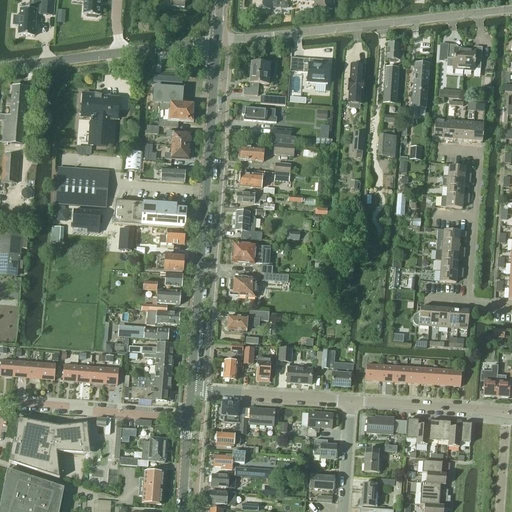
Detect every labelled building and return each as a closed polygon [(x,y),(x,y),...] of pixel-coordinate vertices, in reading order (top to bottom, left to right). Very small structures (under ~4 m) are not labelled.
[(13,16),(12,26),(18,27),(17,36),(34,37),(36,15),(40,15),(40,16),(53,17),(54,1),(50,1),(49,0),(36,0),(36,11),(20,9),(19,17),(13,16)] [(84,0),(83,15),(86,15),(86,18),(96,19),(96,16),(99,16),(99,0),(84,0)] [(253,0),(252,9),(270,10),(270,0),(315,0),(315,9),(331,11),(332,0),(404,0),(421,1),(421,0),(253,0)] [(386,60),(398,61),(402,61),(403,52),(399,52),(400,46),(387,45),(386,60)] [(447,59),(446,68),(453,68),(452,70),(463,71),(464,50),(455,49),(455,46),(448,46),(447,59)] [(464,50),(463,71),(473,72),(474,70),(480,71),(480,62),(481,62),(482,48),(475,48),(475,51),(464,50)] [(290,59),(289,73),(295,73),(307,74),(306,85),(315,85),(314,93),(325,94),(325,86),(326,86),(328,67),(327,67),(327,62),(309,61),(309,66),(302,65),(303,60),(296,60),(290,59)] [(257,97),(258,85),(271,86),(272,76),(269,76),(270,66),(250,64),(248,84),(249,84),(249,90),(243,89),(242,96),(257,97)] [(348,80),(347,92),(348,92),(347,105),(349,105),(350,104),(359,105),(359,106),(361,106),(362,94),(363,94),(363,91),(361,91),(363,67),(361,67),(360,65),(356,65),(355,66),(351,66),(350,80),(348,80)] [(413,108),(424,109),(428,66),(416,65),(413,108)] [(383,105),(395,105),(398,70),(386,69),(383,105)] [(151,83),(180,85),(181,79),(152,77),(151,83)] [(0,121),(4,122),(2,144),(22,146),(27,89),(13,88),(10,114),(8,114),(8,117),(0,116),(0,121)] [(170,111),(169,122),(159,121),(158,127),(146,126),(146,134),(158,135),(159,127),(178,129),(178,124),(193,125),(194,107),(180,106),(182,90),(154,88),(153,104),(160,105),(160,110),(170,111)] [(117,121),(118,99),(101,98),(101,100),(94,99),(94,95),(83,94),(82,106),(80,106),(79,115),(81,115),(81,118),(90,118),(90,121),(91,121),(89,146),(112,148),(114,120),(117,121)] [(260,103),(260,105),(285,107),(286,99),(260,97),(260,103)] [(242,111),(242,115),(244,117),(243,122),(266,124),(276,125),(277,118),(275,118),(276,111),(259,109),(245,108),(245,109),(242,111)] [(317,111),(316,120),(327,120),(328,112),(317,111)] [(433,139),(443,140),(445,121),(435,120),(433,139)] [(445,121),(443,140),(453,140),(454,122),(445,121)] [(454,122),(453,140),(462,141),(464,123),(454,122)] [(464,123),(462,141),(472,142),(473,123),(464,123)] [(473,123),(472,142),(482,143),(483,124),(473,123)] [(270,129),(269,144),(274,145),(295,146),(295,138),(290,138),(291,130),(270,129)] [(173,138),(172,147),(189,148),(190,145),(191,145),(191,142),(190,142),(190,135),(173,133),(167,132),(166,137),(173,138)] [(353,133),(351,152),(356,152),(355,159),(362,160),(362,153),(364,134),(362,134),(353,133)] [(379,136),(377,157),(393,158),(395,137),(379,136)] [(274,145),(273,156),(294,158),(295,146),(274,145)] [(75,147),(75,155),(90,155),(91,148),(75,147)] [(189,151),(189,148),(172,147),(171,155),(165,155),(165,161),(171,161),(171,160),(188,161),(189,155),(191,155),(191,151),(189,151)] [(263,163),(264,149),(241,148),(241,153),(239,156),(239,159),(240,160),(240,161),(263,163)] [(420,162),(421,149),(410,148),(409,161),(420,162)] [(303,151),(302,157),(316,159),(317,153),(303,151)] [(144,154),(144,162),(155,163),(156,155),(145,154),(144,154)] [(2,157),(0,180),(0,183),(16,185),(18,158),(2,157)] [(291,165),(275,164),(274,174),(290,175),(291,165)] [(449,167),(448,178),(470,179),(470,175),(464,174),(465,168),(449,167)] [(59,169),(56,206),(65,206),(106,209),(108,173),(59,169)] [(184,185),(185,171),(162,170),(161,183),(184,185)] [(236,177),(236,181),(238,183),(238,188),(261,190),(262,177),(264,177),(265,172),(254,171),(253,176),(239,174),(239,176),(236,177)] [(288,183),(289,175),(275,174),(274,182),(288,183)] [(442,187),(447,188),(463,189),(464,183),(470,184),(470,179),(448,178),(443,177),(442,187)] [(404,184),(399,188),(403,193),(408,189),(404,184)] [(447,188),(446,198),(469,200),(469,195),(463,195),(463,189),(447,188)] [(266,202),(266,196),(238,194),(237,204),(260,206),(260,202),(266,202)] [(468,204),(469,200),(446,198),(445,208),(462,210),(462,204),(468,204)] [(115,226),(183,231),(185,212),(176,211),(176,208),(117,203),(115,226)] [(52,207),(52,218),(55,218),(55,222),(67,222),(67,211),(65,211),(65,208),(52,207)] [(73,211),(72,229),(87,230),(86,234),(98,235),(100,212),(73,211)] [(241,241),(253,242),(261,242),(262,233),(254,233),(255,220),(252,216),(249,216),(249,214),(236,213),(235,232),(242,232),(241,241)] [(412,227),(419,227),(420,219),(413,219),(412,227)] [(51,228),(50,243),(63,244),(64,229),(51,228)] [(160,237),(160,245),(173,246),(173,244),(184,245),(184,241),(185,240),(185,237),(184,236),(185,232),(167,231),(167,238),(160,237)] [(436,241),(459,243),(459,237),(465,238),(466,235),(466,233),(443,231),(437,231),(436,241)] [(287,240),(306,242),(306,234),(288,232),(287,240)] [(0,235),(0,275),(12,276),(13,269),(18,270),(19,262),(14,261),(14,259),(17,259),(18,246),(22,246),(23,238),(19,238),(19,237),(0,235)] [(436,241),(435,251),(441,252),(464,254),(464,249),(458,249),(459,243),(436,241)] [(120,242),(119,251),(131,252),(131,242),(120,242)] [(231,256),(230,261),(232,261),(232,263),(254,265),(261,266),(263,248),(255,247),(233,245),(232,256),(231,256)] [(435,251),(435,262),(441,262),(457,263),(458,258),(463,258),(464,254),(441,252),(435,251)] [(157,257),(156,272),(181,274),(182,258),(157,257)] [(441,262),(440,272),(462,274),(463,269),(457,269),(457,263),(441,262)] [(261,267),(260,275),(263,275),(272,276),(272,268),(261,267)] [(434,272),(433,282),(439,283),(455,284),(456,278),(462,279),(462,278),(462,274),(440,272),(434,272)] [(181,276),(165,275),(165,278),(164,287),(180,288),(181,276)] [(263,275),(263,282),(281,284),(282,276),(272,276),(267,275),(263,275)] [(230,280),(229,297),(256,299),(258,280),(237,278),(236,281),(234,281),(230,280)] [(156,283),(143,282),(143,291),(155,292),(156,283)] [(148,307),(148,312),(148,313),(165,314),(165,307),(156,307),(156,305),(179,306),(180,294),(157,293),(157,300),(153,299),(153,307),(148,307)] [(416,326),(418,327),(429,327),(430,309),(420,308),(419,315),(417,314),(415,315),(414,316),(413,318),(413,322),(413,324),(414,326),(416,326)] [(430,309),(429,327),(438,328),(439,309),(430,309)] [(439,309),(438,328),(448,329),(449,310),(439,309)] [(449,310),(448,329),(457,330),(459,311),(449,310)] [(469,312),(459,311),(457,330),(467,330),(469,312)] [(154,327),(156,325),(177,326),(178,315),(165,314),(148,313),(148,312),(146,312),(145,327),(154,327)] [(228,319),(228,323),(226,325),(226,329),(227,330),(227,331),(246,332),(246,328),(259,329),(259,323),(268,323),(269,314),(250,313),(249,320),(228,319)] [(118,338),(121,338),(167,342),(167,331),(157,330),(157,332),(144,332),(145,329),(119,327),(118,338)] [(493,330),(492,338),(503,339),(504,331),(493,330)] [(416,341),(416,349),(424,350),(424,342),(416,341)] [(142,355),(144,355),(171,357),(172,345),(156,344),(156,349),(142,348),(129,347),(128,353),(142,354),(142,355)] [(236,362),(224,362),(223,380),(236,381),(237,367),(241,368),(242,346),(230,345),(230,351),(236,352),(236,362)] [(291,349),(279,348),(278,362),(290,363),(291,349)] [(253,350),(244,349),(243,365),(252,366),(253,350)] [(323,352),(321,370),(332,370),(333,364),(334,364),(334,353),(335,353),(323,352)] [(155,359),(154,367),(170,368),(171,357),(144,355),(143,359),(149,359),(155,359)] [(271,359),(257,358),(256,378),(259,378),(258,382),(269,382),(271,359)] [(6,378),(12,379),(13,363),(1,362),(0,368),(0,376),(0,374),(6,374),(6,378)] [(13,363),(12,379),(14,379),(14,375),(20,375),(20,379),(26,380),(27,364),(13,363)] [(27,364),(26,380),(27,380),(27,376),(33,376),(33,380),(40,381),(41,365),(27,364)] [(332,370),(331,388),(349,390),(349,388),(350,377),(352,377),(352,376),(353,365),(339,364),(337,364),(334,364),(333,364),(332,370)] [(41,365),(40,381),(40,377),(46,378),(47,381),(54,382),(55,366),(41,365)] [(366,365),(365,381),(366,377),(371,378),(371,382),(378,382),(379,366),(366,365)] [(379,366),(378,382),(379,382),(379,378),(385,379),(385,382),(392,383),(393,367),(383,367),(379,366)] [(446,387),(446,383),(452,384),(453,388),(459,388),(461,373),(450,372),(451,366),(447,366),(447,371),(446,387)] [(481,372),(480,382),(483,383),(482,397),(495,398),(497,377),(497,369),(497,367),(491,366),(491,373),(481,372)] [(69,383),(75,384),(76,368),(64,367),(62,383),(63,383),(63,379),(68,379),(69,383)] [(148,375),(148,378),(169,380),(170,368),(154,367),(154,375),(148,375)] [(393,367),(392,383),(393,383),(393,379),(399,380),(399,384),(405,384),(406,368),(397,368),(393,367)] [(76,368),(75,384),(76,384),(76,380),(82,380),(83,384),(88,385),(90,369),(76,368)] [(311,370),(287,368),(286,384),(310,386),(311,370)] [(406,368),(405,384),(406,384),(406,380),(412,381),(412,385),(419,385),(420,369),(410,369),(406,368)] [(90,369),(88,385),(89,385),(90,381),(95,381),(96,385),(102,386),(103,370),(90,369)] [(420,369),(419,385),(420,381),(425,382),(426,386),(432,386),(434,370),(420,369)] [(103,370),(102,386),(103,386),(103,382),(109,382),(109,386),(116,387),(117,371),(103,370)] [(434,370),(432,386),(433,386),(433,382),(439,383),(439,387),(446,387),(447,371),(437,371),(434,371),(434,370)] [(497,377),(495,398),(508,399),(509,384),(505,384),(505,378),(497,377)] [(136,379),(135,387),(152,389),(152,390),(168,391),(169,380),(148,378),(148,380),(136,379)] [(167,402),(168,391),(152,390),(152,389),(135,387),(135,389),(131,389),(130,400),(167,402)] [(221,416),(221,417),(222,418),(222,417),(224,417),(223,423),(239,425),(240,410),(237,409),(237,405),(222,404),(222,409),(220,410),(219,413),(220,414),(221,416)] [(273,412),(250,410),(248,426),(272,427),(273,412)] [(307,433),(306,438),(316,439),(316,434),(318,434),(319,429),(331,430),(332,416),(308,414),(307,433)] [(377,418),(377,420),(367,419),(366,434),(392,436),(393,419),(377,418)] [(416,441),(415,445),(427,446),(427,441),(428,427),(423,427),(424,419),(418,418),(417,422),(418,422),(416,441),(415,441),(416,441)] [(8,463),(59,480),(56,453),(84,455),(86,426),(49,429),(50,427),(35,424),(34,423),(17,420),(16,440),(13,440),(12,445),(8,463)] [(96,420),(96,427),(104,428),(105,420),(96,420)] [(407,421),(405,440),(415,441),(416,441),(418,422),(417,422),(407,421)] [(448,443),(447,448),(458,448),(459,444),(458,444),(460,425),(461,425),(460,425),(461,421),(454,421),(454,429),(449,429),(448,443)] [(398,422),(397,435),(405,436),(406,423),(398,422)] [(428,427),(427,441),(437,442),(439,423),(428,422),(428,427)] [(439,423),(437,442),(448,443),(449,429),(450,424),(439,423)] [(460,425),(458,444),(459,444),(469,445),(471,425),(461,425),(460,425)] [(122,430),(121,443),(128,444),(128,437),(135,438),(136,431),(122,430)] [(235,435),(217,434),(216,447),(234,448),(234,445),(240,445),(240,439),(234,438),(235,435)] [(142,443),(142,452),(148,452),(164,453),(165,440),(149,439),(148,443),(142,443)] [(320,457),(320,459),(335,460),(336,447),(327,446),(327,441),(314,441),(313,456),(320,457)] [(378,452),(365,451),(363,473),(379,474),(380,459),(377,459),(378,452)] [(142,452),(141,458),(141,462),(147,462),(163,463),(164,453),(148,452),(142,452)] [(245,454),(232,453),(232,457),(215,455),(215,456),(212,456),(212,459),(214,460),(214,467),(222,468),(222,470),(231,471),(232,464),(244,465),(245,454)] [(119,458),(119,465),(119,466),(137,467),(138,460),(119,458)] [(422,463),(421,474),(426,474),(440,475),(441,470),(449,471),(449,465),(422,463)] [(235,469),(234,477),(275,480),(275,471),(235,469)] [(58,511),(63,490),(8,472),(0,510),(0,511),(58,511)] [(139,479),(138,497),(142,497),(142,504),(160,505),(160,501),(162,501),(162,494),(161,494),(161,492),(162,487),(162,485),(163,485),(164,478),(162,478),(162,474),(144,472),(143,479),(139,479)] [(426,474),(425,484),(425,485),(440,486),(444,486),(445,475),(440,475),(426,474)] [(228,476),(212,475),(211,488),(233,490),(233,483),(227,482),(228,476)] [(332,491),(333,478),(314,476),(314,478),(310,477),(310,488),(313,489),(313,490),(324,491),(327,493),(330,491),(332,491)] [(420,484),(420,495),(447,497),(447,491),(439,490),(440,486),(425,485),(425,484),(420,484)] [(375,485),(363,485),(361,506),(377,507),(378,493),(375,492),(375,485)] [(211,492),(210,505),(232,507),(235,507),(236,494),(226,493),(211,492)] [(420,495),(419,506),(424,506),(438,507),(438,506),(438,502),(446,503),(447,497),(420,495)]
